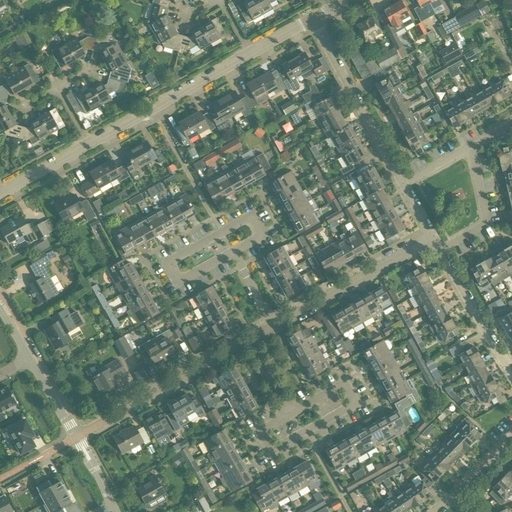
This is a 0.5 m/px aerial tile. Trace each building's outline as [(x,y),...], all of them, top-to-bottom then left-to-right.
[(176,5),(184,0),(152,0),(152,4),(154,5),(168,9),(170,4),(173,2),(176,5)] [(263,16),(254,0),(249,0),(243,3),(243,4),(237,7),(247,24),(253,21),(253,22),(263,16)] [(286,2),(286,0),(254,0),(263,16),(273,10),(270,5),(277,1),(283,3),(286,2)] [(430,4),(427,0),(415,0),(420,9),(424,15),(428,13),(425,6),(429,4),(430,4)] [(439,0),(427,0),(430,4),(433,10),(442,5),(439,0)] [(391,6),(399,20),(404,18),(408,24),(413,22),(409,15),(401,1),(391,6)] [(482,16),(490,12),(483,1),(475,5),(482,16)] [(233,13),(237,12),(232,3),(228,5),(233,13)] [(168,9),(154,5),(149,19),(152,23),(149,25),(155,35),(172,25),(167,15),(168,9)] [(399,20),(391,6),(382,11),(390,25),(384,28),(390,39),(396,36),(394,33),(404,28),(399,20)] [(356,26),(365,42),(366,42),(368,46),(375,42),(372,38),(381,34),(372,17),(356,26)] [(442,26),(447,34),(461,27),(455,17),(446,22),(441,25),(442,26)] [(211,21),(208,23),(201,27),(211,45),(221,40),(221,39),(226,36),(216,19),(211,22),(211,21)] [(426,34),(420,23),(415,26),(421,38),(427,34),(426,34)] [(179,52),(184,37),(178,35),(172,25),(155,35),(160,45),(162,44),(164,48),(179,52)] [(11,26),(5,29),(7,34),(14,30),(11,26)] [(201,50),(211,45),(201,27),(191,33),(193,36),(189,38),(184,37),(180,48),(188,50),(198,45),(201,50)] [(431,31),(426,34),(427,34),(432,43),(436,40),(431,31)] [(19,49),(31,43),(25,33),(14,39),(19,49)] [(98,33),(97,39),(94,51),(99,53),(105,63),(123,53),(117,43),(112,46),(106,35),(98,33)] [(402,48),(396,36),(390,39),(396,51),(402,48)] [(88,49),(94,51),(97,39),(89,37),(79,43),(76,37),(66,43),(76,60),(86,55),(84,51),(88,49)] [(66,66),(76,60),(66,43),(56,48),(56,49),(52,51),(51,53),(61,69),(66,66)] [(455,44),(438,53),(445,65),(462,56),(455,44)] [(401,60),(397,53),(396,51),(395,48),(365,64),(356,48),(348,53),(363,81),(401,60)] [(128,62),(123,53),(105,63),(110,72),(109,78),(121,81),(124,68),(123,66),(128,62)] [(304,53),(293,60),(302,76),(302,75),(304,79),(309,80),(316,76),(323,72),(317,61),(310,64),(304,53)] [(323,57),(317,61),(323,72),(329,69),(323,57)] [(287,77),(281,81),(286,89),(288,91),(291,89),(292,91),(295,92),(299,90),(299,87),(295,79),(302,76),(293,60),(281,66),(287,77)] [(51,63),(46,65),(50,72),(55,70),(51,63)] [(448,73),(458,68),(455,63),(446,69),(448,73)] [(24,67),(24,66),(4,77),(7,83),(0,86),(0,97),(7,100),(8,94),(12,92),(14,95),(34,85),(33,84),(40,81),(31,65),(29,64),(24,67)] [(391,67),(375,76),(379,83),(374,86),(380,96),(399,85),(400,84),(391,67)] [(436,74),(439,78),(448,73),(446,69),(436,74)] [(145,77),(152,90),(159,86),(152,73),(145,77)] [(258,79),(267,95),(274,91),(276,95),(286,89),(281,81),(280,78),(274,82),(269,73),(258,79)] [(441,81),(439,78),(436,74),(430,77),(435,85),(441,81)] [(91,88),(102,106),(112,100),(109,95),(114,92),(121,93),(124,91),(126,83),(121,81),(109,78),(107,84),(104,86),(101,83),(91,88)] [(269,99),(267,95),(258,79),(246,86),(248,89),(242,92),(245,98),(247,101),(251,108),(269,99)] [(501,102),(511,96),(502,80),(495,84),(493,81),(491,83),(501,102)] [(420,85),(425,94),(430,92),(425,82),(420,85)] [(490,87),(483,91),(492,107),(501,102),(491,83),(488,84),(490,87)] [(401,87),(399,85),(396,87),(380,96),(385,105),(401,96),(398,89),(401,87)] [(82,94),(76,97),(86,115),(92,111),(102,106),(91,88),(82,94)] [(491,107),(492,107),(483,91),(476,95),(474,92),(472,93),(482,111),(491,106),(491,107)] [(254,112),(252,109),(251,108),(247,101),(242,105),(235,92),(223,99),(233,116),(240,111),(244,118),(254,112)] [(431,104),(435,101),(430,92),(425,94),(431,104)] [(464,102),(473,118),(474,117),(473,116),(482,111),(472,93),(469,95),(471,98),(464,102)] [(401,96),(385,105),(385,106),(387,105),(392,114),(406,105),(410,103),(409,101),(405,103),(401,96)] [(0,121),(11,115),(5,105),(7,100),(0,97),(0,121)] [(311,108),(317,118),(335,108),(330,98),(322,102),(319,97),(303,106),(306,111),(311,108)] [(224,121),(233,116),(223,99),(211,105),(218,118),(213,121),(219,132),(228,127),(224,121)] [(464,123),(473,118),(464,102),(457,106),(455,102),(453,104),(464,123)] [(411,106),(410,103),(406,105),(392,114),(397,123),(412,115),(408,108),(411,106)] [(452,108),(445,112),(454,128),(464,123),(453,104),(450,105),(452,108)] [(335,108),(317,118),(323,129),(341,118),(335,108)] [(39,117),(49,135),(59,130),(65,126),(55,109),(50,111),(39,117)] [(208,116),(208,117),(203,119),(199,112),(189,118),(198,134),(208,129),(210,131),(215,128),(208,116)] [(401,133),(417,124),(420,122),(419,120),(420,119),(416,112),(412,115),(397,123),(402,132),(401,133)] [(18,139),(22,127),(17,126),(11,115),(0,121),(0,134),(4,132),(5,135),(18,139)] [(22,127),(18,139),(27,141),(36,135),(40,141),(49,135),(39,117),(30,123),(32,126),(28,129),(22,127)] [(188,140),(198,134),(189,118),(178,124),(182,131),(177,134),(184,146),(189,143),(188,140)] [(341,118),(323,129),(328,138),(349,126),(346,128),(341,118)] [(422,125),(420,122),(417,124),(401,133),(406,143),(422,134),(418,127),(422,125)] [(331,137),(336,147),(355,136),(349,126),(328,138),(328,139),(331,137)] [(428,143),(422,134),(406,143),(412,152),(428,143)] [(355,136),(336,147),(341,157),(360,146),(355,136)] [(237,139),(233,142),(237,149),(241,147),(237,139)] [(279,152),(284,150),(279,140),(278,140),(274,142),(279,152)] [(164,161),(164,160),(158,150),(153,153),(146,141),(136,147),(146,165),(156,159),(158,164),(164,161)] [(237,149),(233,142),(223,147),(227,155),(237,149)] [(309,149),(315,159),(320,156),(315,146),(314,146),(309,149)] [(360,166),(357,161),(366,157),(360,146),(341,157),(347,167),(340,171),(342,176),(360,166)] [(135,170),(146,165),(136,147),(125,153),(131,165),(126,168),(133,179),(138,176),(135,170)] [(223,147),(213,153),(217,161),(227,155),(223,147)] [(511,147),(499,150),(501,161),(511,158),(511,147)] [(282,161),(289,157),(286,151),(279,156),(282,161)] [(253,157),(244,162),(255,181),(265,175),(263,172),(270,168),(262,154),(255,158),(254,156),(253,157)] [(211,162),(208,156),(203,159),(205,163),(207,165),(211,163),(211,162)] [(239,165),(234,168),(245,187),(255,181),(244,162),(241,157),(238,158),(238,161),(240,164),(239,165)] [(503,171),(505,171),(511,169),(511,158),(501,161),(503,171)] [(207,165),(205,163),(203,159),(193,164),(196,171),(207,165)] [(101,167),(110,183),(115,180),(117,184),(130,177),(123,166),(117,169),(112,161),(101,167)] [(221,168),(224,173),(235,192),(245,187),(234,168),(229,171),(226,167),(224,166),(221,168)] [(99,189),(110,183),(101,167),(90,173),(93,180),(82,186),(88,197),(100,191),(99,189)] [(372,168),(359,176),(356,171),(345,178),(348,182),(354,179),(359,189),(378,178),(372,168)] [(324,180),(318,170),(314,173),(319,183),(324,180)] [(214,179),(225,198),(235,192),(224,173),(214,179)] [(270,184),(275,194),(296,183),(290,173),(270,184)] [(174,175),(163,181),(167,187),(177,181),(174,175)] [(378,178),(359,189),(365,198),(362,200),(384,188),(378,178)] [(204,184),(215,203),(225,198),(214,179),(204,184)] [(324,180),(319,183),(316,184),(319,189),(326,185),(324,180)] [(160,183),(153,187),(158,194),(164,191),(160,183)] [(296,183),(275,194),(281,204),(302,193),(296,183)] [(158,194),(153,187),(147,190),(151,198),(158,194)] [(384,189),(384,188),(362,200),(368,210),(386,200),(381,190),(384,189)] [(309,195),(305,198),(302,193),(281,204),(287,214),(307,202),(312,200),(309,195)] [(140,194),(133,198),(137,203),(144,200),(140,194)] [(63,200),(54,205),(64,222),(82,211),(88,222),(96,217),(86,200),(80,204),(75,195),(64,202),(63,200)] [(185,195),(175,201),(185,220),(195,214),(185,195)] [(328,203),(330,202),(335,200),(332,195),(326,199),(328,203)] [(137,203),(133,198),(129,200),(132,206),(137,203)] [(338,201),(344,210),(349,208),(343,198),(338,201)] [(333,207),(336,212),(341,210),(337,204),(335,200),(330,202),(333,207)] [(392,210),(386,200),(368,210),(373,220),(392,210)] [(175,226),(185,220),(175,201),(165,207),(175,226)] [(287,214),(292,224),(313,212),(307,202),(287,214)] [(116,212),(113,209),(112,206),(104,211),(108,217),(116,212)] [(165,207),(159,210),(157,206),(153,209),(155,212),(165,231),(175,226),(165,207)] [(349,208),(344,210),(350,220),(355,217),(350,207),(349,208)] [(336,212),(332,214),(334,218),(335,220),(344,215),(341,210),(336,212)] [(398,219),(392,210),(373,220),(379,230),(398,219)] [(155,212),(145,218),(155,237),(165,231),(155,212)] [(298,234),(318,222),(313,212),(292,224),(298,234)] [(334,218),(332,214),(325,219),(328,224),(335,220),(334,218)] [(31,243),(38,240),(49,233),(54,230),(49,219),(30,230),(22,216),(0,228),(0,229),(8,244),(26,234),(31,243)] [(355,230),(358,229),(361,227),(355,217),(350,220),(355,230)] [(145,218),(135,223),(146,242),(155,237),(145,218)] [(404,230),(398,219),(379,230),(385,240),(404,230)] [(97,221),(89,225),(93,231),(100,227),(97,221)] [(135,223),(125,229),(136,248),(146,242),(135,223)] [(320,225),(314,228),(317,234),(323,230),(320,225)] [(361,234),(363,239),(368,236),(362,226),(361,227),(358,229),(361,234)] [(317,234),(314,228),(304,234),(307,239),(317,234)] [(349,230),(351,234),(345,237),(356,256),(366,250),(353,228),(349,230)] [(136,248),(125,229),(115,235),(125,254),(136,248)] [(339,236),(341,240),(336,243),(346,262),(356,256),(345,237),(343,234),(339,236)] [(373,243),(369,236),(363,239),(366,243),(367,246),(373,243)] [(326,249),(336,267),(346,262),(336,243),(326,249)] [(288,257),(285,252),(289,249),(286,245),(282,247),(263,258),(269,268),(288,257)] [(303,249),(302,249),(306,256),(312,253),(308,246),(303,249)] [(511,252),(509,248),(500,253),(511,273),(511,272),(511,268),(511,267),(511,252)] [(316,254),(326,273),(336,267),(326,249),(316,254)] [(40,304),(58,294),(49,278),(52,276),(48,268),(50,267),(51,263),(49,261),(56,257),(52,251),(46,254),(47,257),(30,266),(38,281),(30,285),(33,291),(31,292),(34,298),(36,296),(40,304)] [(491,258),(503,280),(511,275),(511,274),(511,273),(500,253),(500,254),(492,259),(491,258)] [(68,256),(62,259),(66,265),(72,262),(68,256)] [(294,267),(288,257),(269,268),(275,277),(294,267)] [(491,258),(481,264),(492,283),(494,286),(503,280),(491,258)] [(130,263),(126,266),(123,260),(107,269),(115,285),(136,273),(130,263)] [(316,261),(310,264),(313,269),(319,266),(316,261)] [(412,269),(409,263),(401,268),(405,273),(412,269)] [(492,283),(481,264),(471,269),(482,288),(485,288),(488,286),(489,284),(492,283)] [(323,273),(319,266),(315,268),(313,269),(317,276),(323,273)] [(410,285),(426,276),(421,266),(405,275),(409,283),(406,285),(407,287),(410,285)] [(299,277),(294,267),(275,277),(280,288),(299,277)] [(136,273),(115,285),(121,295),(141,283),(136,273)] [(410,285),(407,287),(408,290),(412,288),(416,295),(432,285),(426,276),(410,285)] [(306,293),(308,292),(299,277),(280,288),(286,298),(300,290),(303,294),(306,292),(306,293)] [(127,305),(147,293),(141,283),(121,295),(127,305)] [(432,286),(432,285),(416,295),(420,302),(416,304),(418,306),(421,304),(436,295),(431,287),(432,286)] [(371,292),(382,311),(392,305),(381,286),(371,292)] [(211,287),(208,289),(192,298),(198,308),(217,297),(211,287)] [(391,297),(395,294),(392,288),(387,291),(391,297)] [(371,292),(361,298),(372,316),(382,311),(371,292)] [(96,296),(102,306),(106,303),(101,293),(96,296)] [(128,317),(132,315),(153,303),(147,293),(127,305),(130,310),(126,313),(128,317)] [(426,313),(441,305),(436,295),(421,304),(418,306),(419,308),(422,306),(426,313)] [(204,318),(208,316),(223,307),(217,297),(198,308),(204,318)] [(361,298),(351,303),(362,322),(372,316),(361,298)] [(107,316),(111,314),(112,313),(106,303),(102,306),(107,316)] [(132,315),(138,325),(158,313),(153,303),(132,315)] [(352,328),(362,322),(351,303),(341,309),(352,328)] [(396,307),(401,316),(406,313),(401,304),(396,307)] [(441,305),(426,313),(430,320),(427,322),(428,325),(446,314),(441,305)] [(208,316),(204,318),(210,328),(228,317),(223,307),(208,316)] [(43,331),(54,350),(71,341),(66,333),(77,328),(67,309),(50,319),(54,325),(43,331)] [(178,319),(172,309),(168,311),(174,322),(178,320),(178,319)] [(341,309),(331,315),(342,333),(352,328),(341,309)] [(112,313),(111,314),(107,316),(113,326),(118,322),(116,318),(115,319),(112,313)] [(406,313),(401,316),(406,325),(411,322),(406,313)] [(511,313),(500,321),(506,330),(511,326),(511,313)] [(322,318),(327,328),(333,324),(328,314),(322,318)] [(437,332),(453,323),(447,314),(446,314),(428,325),(430,327),(433,325),(437,332)] [(234,327),(228,317),(210,328),(215,338),(234,327)] [(178,320),(174,322),(177,329),(178,330),(182,327),(178,320)] [(406,325),(412,334),(416,332),(411,322),(406,325)] [(453,323),(437,332),(442,342),(458,333),(453,323)] [(333,324),(327,328),(333,338),(339,334),(333,324)] [(390,326),(394,332),(398,330),(395,324),(390,326)] [(394,332),(390,326),(382,331),(385,337),(394,332)] [(187,341),(193,337),(188,327),(182,331),(187,341)] [(292,347),(311,337),(306,327),(287,337),(292,347)] [(169,329),(153,338),(156,344),(165,361),(176,355),(172,348),(177,345),(175,340),(182,336),(178,330),(177,329),(170,332),(169,329)] [(415,340),(417,344),(422,341),(425,339),(423,335),(419,337),(416,332),(412,334),(415,340)] [(199,353),(197,348),(203,344),(198,334),(193,337),(187,341),(195,355),(199,353)] [(373,343),(381,339),(378,334),(371,338),(373,343)] [(135,348),(128,335),(114,342),(123,358),(132,353),(131,351),(135,348)] [(292,347),(298,358),(317,347),(311,337),(292,347)] [(155,366),(165,361),(156,344),(153,338),(137,347),(145,362),(151,359),(155,366)] [(344,344),(343,342),(341,339),(334,343),(337,349),(344,344)] [(343,342),(344,344),(348,351),(353,348),(349,339),(343,342)] [(405,342),(410,351),(416,348),(411,339),(405,342)] [(362,352),(368,362),(388,351),(390,350),(391,348),(391,345),(389,342),(387,341),(385,341),(383,342),(383,340),(371,347),(365,350),(362,352)] [(362,345),(365,350),(371,347),(368,341),(362,345)] [(348,351),(344,344),(337,349),(340,355),(348,351)] [(298,358),(303,367),(322,357),(317,347),(298,358)] [(458,364),(460,367),(479,356),(473,347),(458,356),(462,362),(458,364)] [(416,348),(410,351),(411,352),(416,361),(422,358),(416,348)] [(374,372),(394,361),(388,351),(368,362),(374,372)] [(97,352),(90,356),(93,360),(100,356),(97,352)] [(479,356),(460,367),(461,369),(464,367),(469,375),(484,365),(479,356)] [(303,367),(309,378),(328,367),(322,357),(303,367)] [(416,361),(421,371),(427,368),(425,364),(422,358),(416,361)] [(117,361),(99,371),(100,374),(90,380),(99,395),(116,385),(114,381),(125,375),(117,361)] [(379,382),(399,371),(394,361),(374,372),(379,382)] [(427,368),(434,382),(439,379),(429,361),(428,362),(425,364),(427,368)] [(484,365),(469,375),(472,381),(469,383),(470,386),(489,375),(488,375),(484,367),(485,366),(484,365)] [(234,367),(216,378),(212,380),(214,384),(218,382),(221,388),(240,377),(234,367)] [(436,383),(434,382),(427,368),(421,371),(430,387),(436,383)] [(385,392),(405,380),(399,371),(379,382),(385,392)] [(489,375),(470,386),(472,388),(475,387),(479,393),(495,384),(489,375)] [(240,377),(221,388),(224,393),(221,395),(223,400),(245,387),(240,377)] [(439,379),(434,382),(436,383),(438,387),(442,384),(439,379)] [(405,380),(385,392),(390,402),(411,391),(405,380)] [(495,384),(479,393),(485,403),(494,397),(500,394),(495,384)] [(198,390),(203,398),(208,396),(209,395),(204,386),(198,389),(198,390)] [(0,412),(17,404),(8,387),(0,390),(0,412)] [(245,387),(223,400),(227,398),(232,408),(251,397),(245,387)] [(447,394),(452,398),(456,394),(451,390),(447,394)] [(187,394),(177,399),(186,416),(192,413),(194,416),(198,414),(200,418),(205,415),(198,403),(193,406),(187,394)] [(456,394),(452,398),(457,403),(460,399),(456,394)] [(214,405),(209,395),(208,396),(203,398),(208,408),(214,405)] [(251,397),(232,408),(238,418),(257,407),(251,397)] [(180,429),(180,427),(189,422),(186,416),(177,399),(167,405),(173,417),(168,419),(175,432),(180,429)] [(460,406),(465,411),(468,407),(464,402),(460,406)] [(398,412),(396,413),(395,411),(385,417),(396,436),(406,430),(400,419),(406,415),(399,403),(394,406),(398,412)] [(207,413),(211,420),(218,415),(215,409),(207,413)] [(446,409),(442,413),(445,417),(450,412),(446,409)] [(154,412),(144,418),(156,440),(157,440),(160,446),(170,440),(168,436),(173,433),(161,413),(156,416),(154,412)] [(445,417),(442,413),(437,418),(441,422),(445,417)] [(222,422),(218,415),(211,420),(214,426),(222,422)] [(388,445),(386,441),(396,436),(385,417),(375,423),(388,445)] [(456,427),(457,428),(472,444),(480,436),(471,427),(474,424),(466,417),(456,427)] [(25,420),(7,430),(21,454),(35,446),(30,437),(33,436),(25,420)] [(415,428),(419,432),(426,425),(422,420),(415,428)] [(365,428),(376,447),(382,444),(384,447),(388,445),(375,423),(365,428)] [(431,424),(426,429),(430,432),(435,428),(431,424)] [(122,453),(143,441),(134,426),(114,438),(122,453)] [(355,434),(366,453),(376,447),(365,428),(355,434)] [(449,436),(451,438),(464,451),(472,444),(457,428),(449,436)] [(430,432),(426,429),(422,433),(425,437),(430,432)] [(223,430),(208,439),(203,442),(208,452),(229,441),(223,430)] [(345,439),(356,458),(366,453),(355,434),(345,439)] [(424,441),(419,436),(415,440),(420,445),(424,441)] [(464,452),(464,451),(451,438),(446,444),(444,441),(441,443),(456,458),(463,451),(464,452)] [(335,445),(346,464),(356,458),(345,439),(335,445)] [(187,441),(180,445),(183,451),(190,446),(187,441)] [(208,452),(214,462),(234,450),(229,441),(208,452)] [(173,447),(176,453),(182,450),(178,443),(173,447)] [(436,454),(449,467),(450,466),(449,465),(456,458),(441,443),(439,445),(442,448),(436,454)] [(325,451),(336,470),(346,464),(335,445),(325,451)] [(187,449),(182,451),(189,463),(194,460),(187,449)] [(240,460),(234,450),(214,462),(219,472),(240,460)] [(434,451),(426,459),(442,475),(449,467),(436,454),(434,451)] [(179,453),(171,458),(176,467),(184,463),(179,453)] [(396,460),(396,459),(392,454),(387,457),(390,462),(386,464),(388,469),(398,464),(396,460)] [(406,455),(396,460),(398,464),(399,466),(404,463),(409,460),(408,458),(406,455)] [(434,482),(442,475),(426,459),(424,461),(427,463),(421,469),(434,482)] [(194,473),(199,470),(194,460),(189,463),(192,469),(194,473)] [(240,460),(219,472),(223,478),(220,479),(222,484),(246,470),(240,460)] [(317,480),(307,461),(296,467),(307,486),(317,480)] [(374,467),(375,469),(378,475),(388,469),(386,464),(381,467),(380,464),(374,467)] [(392,476),(401,471),(399,466),(393,469),(389,471),(392,476)] [(307,486),(296,467),(286,472),(297,491),(307,486)] [(379,475),(378,475),(375,469),(365,475),(368,481),(379,475)] [(205,480),(199,470),(194,473),(198,479),(200,483),(205,480)] [(225,488),(228,486),(231,492),(251,480),(246,470),(222,484),(225,488)] [(382,481),(392,476),(389,471),(380,477),(382,481)] [(297,491),(286,472),(276,478),(287,497),(297,491)] [(500,480),(511,491),(511,476),(507,472),(500,480)] [(136,489),(144,504),(164,493),(154,475),(147,478),(149,482),(136,489)] [(359,486),(368,481),(365,475),(355,480),(359,486)] [(287,497),(276,478),(266,483),(277,502),(287,497)] [(39,493),(45,503),(45,504),(67,492),(63,486),(62,486),(60,482),(60,481),(51,486),(48,481),(48,480),(36,487),(36,488),(39,493)] [(203,488),(206,493),(211,490),(205,480),(200,483),(203,488)] [(359,486),(355,480),(345,486),(348,492),(359,486)] [(492,487),(494,489),(489,493),(501,505),(511,494),(511,495),(511,491),(500,480),(492,487)] [(412,482),(410,484),(422,502),(431,496),(421,481),(414,485),(412,482)] [(256,489),(257,491),(251,495),(261,511),(268,508),(268,509),(270,509),(272,509),(275,507),(277,505),(277,503),(277,502),(266,483),(256,489)] [(409,488),(403,493),(413,508),(422,502),(410,484),(407,485),(409,488)] [(211,503),(216,500),(211,490),(206,493),(211,503)] [(45,504),(45,503),(43,505),(46,511),(65,511),(63,508),(72,503),(71,503),(69,499),(70,498),(67,492),(45,504)] [(382,501),(385,505),(389,511),(402,511),(392,496),(389,492),(387,494),(389,497),(382,501)] [(394,494),(392,496),(402,511),(404,511),(412,507),(413,508),(403,493),(396,497),(394,494)] [(13,511),(4,495),(0,497),(0,509),(1,511),(13,511)] [(204,498),(198,501),(201,507),(207,504),(204,498)] [(322,498),(316,501),(319,507),(326,504),(322,498)] [(338,500),(330,504),(334,511),(337,509),(341,506),(338,500)] [(316,501),(306,507),(308,511),(311,511),(319,507),(316,501)]
